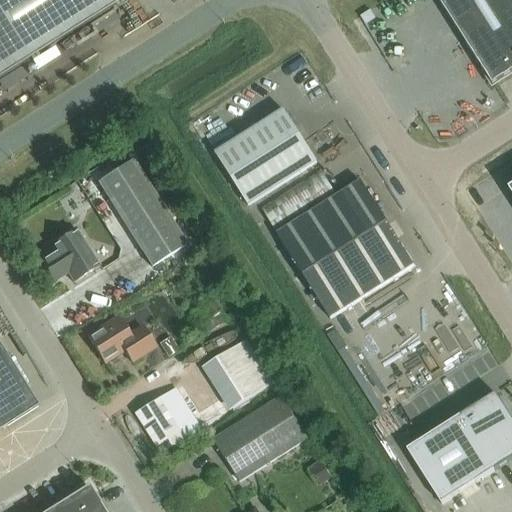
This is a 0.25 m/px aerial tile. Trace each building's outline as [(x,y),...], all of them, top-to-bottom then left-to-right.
[(0,0),(0,79),(125,0),(0,0)] [(511,0),(436,0),(483,72),(481,73),(483,76),(484,75),(492,87),(511,74),(511,0)] [(390,51),(401,46),(383,4),(372,9),(390,51)] [(248,208),(317,164),(284,112),(215,156),(248,208)] [(132,162),(97,184),(151,269),(186,247),(132,162)] [(330,320),(414,267),(361,183),(277,236),(330,320)] [(54,254),(39,263),(52,284),(67,275),(73,284),(99,268),(76,231),(50,247),(54,254)] [(208,327),(225,315),(212,295),(195,306),(208,327)] [(118,320),(87,339),(103,365),(123,352),(131,364),(155,349),(142,329),(128,337),(118,320)] [(168,333),(157,339),(163,352),(175,347),(168,333)] [(274,385),(246,341),(202,369),(229,413),(274,385)] [(0,431),(37,408),(0,349),(0,431)] [(374,410),(397,401),(392,388),(369,397),(374,410)] [(511,421),(496,395),(407,451),(441,506),(511,460),(511,421)] [(281,399),(213,442),(239,484),(307,440),(281,399)] [(161,456),(162,456),(185,441),(159,400),(135,415),(161,456)] [(101,511),(92,496),(87,489),(49,511),(101,511)]
